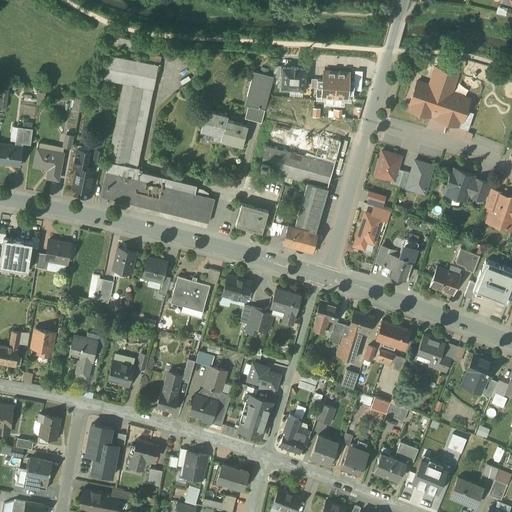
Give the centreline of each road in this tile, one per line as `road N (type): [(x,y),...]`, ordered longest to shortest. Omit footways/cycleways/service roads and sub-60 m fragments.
road 1 (tertiary): [(323,276),(0,199)]
road 2 (tertiary): [(511,344),(323,276)]
road 3 (residential): [(81,403),(266,456)]
road 4 (residential): [(323,276),(266,456)]
road 5 (tertiary): [(369,122),(323,276)]
road 6 (residential): [(266,456),(415,511)]
road 7 (residential): [(369,122),(464,147),(511,174)]
road 8 (tertiary): [(404,0),(369,122)]
